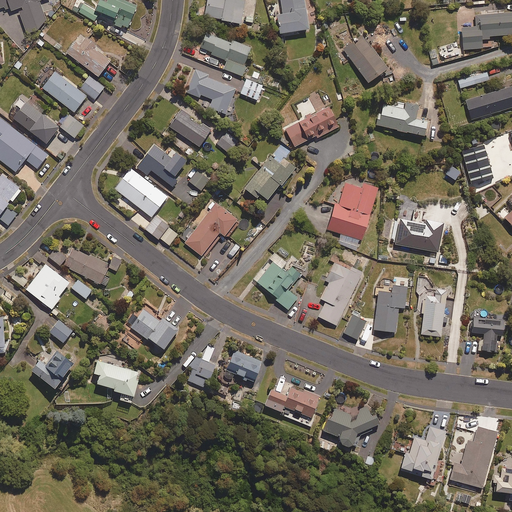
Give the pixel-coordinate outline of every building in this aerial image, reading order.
[(25,33),(39,28),(47,19),(41,0),(0,0),(0,7),(5,6),(6,10),(10,8),(11,11),(17,9),(25,33)] [(103,11),(101,16),(128,28),(138,5),(125,0),(108,0),(108,1),(105,0),(98,0),(95,8),(103,11)] [(252,23),(254,16),(244,14),(247,1),(240,0),(208,0),(205,16),(242,24),(243,21),(252,23)] [(277,14),(280,34),(311,29),(305,0),(280,0),(282,13),(277,14)] [(356,11),(356,0),(342,0),(343,11),(356,11)] [(99,13),(84,4),(79,12),(94,21),(99,13)] [(388,22),(397,21),(396,12),(387,13),(388,22)] [(488,37),(511,36),(511,12),(475,14),(476,27),(459,28),(460,51),(481,50),(480,40),(488,40),(488,37)] [(321,21),(324,30),(330,28),(327,19),(321,21)] [(80,33),(66,54),(100,77),(112,60),(95,49),(98,46),(80,33)] [(247,68),(245,67),(253,48),(234,40),(232,43),(206,33),(200,47),(212,51),(210,54),(227,61),(224,69),(244,77),(247,68)] [(345,49),(371,82),(389,68),(363,35),(345,49)] [(448,53),(431,59),(434,65),(450,59),(448,53)] [(18,59),(13,66),(20,71),(24,64),(18,59)] [(209,108),(226,115),(237,90),(208,78),(209,75),(195,70),(185,92),(199,98),(200,95),(212,100),(209,108)] [(260,74),(254,71),(252,77),(259,79),(257,82),(263,84),(265,78),(259,76),(260,74)] [(87,96),(55,72),(43,88),(75,112),(87,96)] [(459,89),(488,80),(486,72),(457,80),(459,89)] [(81,88),(95,99),(104,88),(90,77),(81,88)] [(258,100),(263,85),(247,79),(241,93),(258,100)] [(470,120),(511,107),(511,86),(465,101),(470,120)] [(311,112),(305,115),(307,118),(285,129),(294,148),(313,139),(312,136),(317,133),(319,137),(336,129),(335,127),(339,125),(330,107),(333,105),(328,94),(320,98),(317,90),(308,94),(317,112),(312,115),(311,112)] [(46,111),(29,98),(14,118),(47,143),(60,127),(43,114),(46,111)] [(421,117),(423,108),(417,106),(403,103),(401,110),(381,105),(376,126),(422,137),(425,124),(429,125),(430,120),(421,117)] [(191,116),(182,110),(170,126),(200,147),(211,130),(202,124),(200,125),(190,118),(191,116)] [(61,127),(75,137),(84,126),(70,115),(61,127)] [(26,159),(38,168),(49,154),(0,117),(0,160),(16,172),(26,159)] [(230,152),(236,144),(225,134),(218,143),(230,152)] [(470,138),(472,148),(460,151),(469,184),(492,178),(483,145),(479,146),(476,136),(470,138)] [(137,167),(147,175),(151,170),(173,187),(178,180),(175,178),(188,160),(176,151),(171,157),(155,144),(137,167)] [(286,163),(291,156),(282,148),(245,193),(259,204),(262,200),(269,205),(281,189),(283,191),(298,172),(286,163)] [(444,176),(453,182),(459,173),(451,167),(444,176)] [(188,176),(191,178),(189,181),(201,191),(210,180),(194,168),(188,176)] [(167,196),(131,169),(116,189),(152,216),(167,196)] [(10,206),(22,190),(2,174),(0,176),(0,220),(7,226),(18,213),(10,206)] [(328,230),(341,234),(339,242),(358,247),(360,240),(364,241),(378,187),(363,183),(362,187),(346,183),(340,204),(336,202),(328,230)] [(224,211),(218,206),(186,246),(203,259),(222,236),(226,240),(239,223),(229,215),(230,214),(225,210),(224,211)] [(170,226),(156,214),(145,229),(159,240),(170,226)] [(395,239),(398,221),(392,219),(388,238),(395,239)] [(426,220),(425,223),(401,219),(396,244),(439,252),(445,224),(426,220)] [(171,228),(162,239),(170,246),(179,234),(171,228)] [(507,258),(511,253),(511,243),(502,253),(507,258)] [(48,257),(60,266),(68,257),(56,247),(48,257)] [(90,257),(73,248),(64,265),(106,287),(110,279),(105,276),(110,265),(91,255),(90,257)] [(265,271),(261,268),(252,279),(288,310),(298,298),(288,289),(294,281),(295,282),(301,275),(292,266),(288,263),(275,252),(269,260),(272,263),(265,271)] [(335,261),(325,280),(328,282),(319,298),(326,302),(318,317),(337,326),(364,273),(353,267),(352,270),(335,261)] [(59,297),(70,283),(46,264),(27,289),(52,309),(61,298),(59,297)] [(382,290),(380,291),(374,328),(397,332),(401,309),(405,309),(409,288),(411,288),(413,279),(395,276),(395,277),(394,280),(384,280),(382,281),(382,290)] [(72,287),(86,299),(92,291),(78,280),(72,287)] [(449,318),(445,318),(449,289),(422,288),(420,313),(423,314),(422,335),(443,335),(444,322),(449,323),(449,318)] [(165,350),(177,332),(179,329),(164,318),(162,321),(145,309),(131,330),(147,341),(149,339),(165,350)] [(360,314),(354,311),(343,332),(359,340),(368,322),(358,317),(360,314)] [(502,337),(504,320),(485,319),(480,318),(472,318),(471,334),(478,334),(477,352),(494,353),(496,337),(502,337)] [(66,339),(69,341),(76,332),(58,320),(49,333),(64,343),(66,339)] [(208,345),(202,360),(198,358),(189,380),(205,386),(208,378),(211,380),(217,366),(209,362),(215,348),(208,345)] [(255,382),(264,361),(236,350),(226,375),(234,378),(235,374),(243,377),(241,381),(247,383),(248,379),(255,382)] [(56,351),(49,362),(42,357),(32,371),(56,389),(74,364),(56,351)] [(139,372),(124,367),(126,362),(104,355),(102,362),(99,360),(94,374),(100,376),(98,383),(116,389),(114,397),(133,403),(140,382),(136,381),(139,372)] [(286,408),(312,418),(321,396),(293,385),(288,396),(271,389),(265,405),(284,413),(286,408)] [(353,445),(354,446),(359,434),(381,424),(376,415),(373,416),(368,405),(360,409),(359,406),(346,412),(334,407),(325,431),(341,438),(340,440),(343,441),(343,442),(343,443),(343,444),(344,445),(344,446),(345,446),(346,447),(347,447),(348,447),(349,447),(350,447),(351,447),(352,446),(353,445)] [(407,452),(402,469),(433,479),(448,431),(431,426),(426,441),(415,438),(410,453),(407,452)] [(456,462),(451,479),(484,488),(499,432),(479,427),(475,441),(469,440),(462,463),(456,462)] [(511,469),(502,469),(501,477),(495,477),(494,493),(506,493),(505,501),(511,501),(511,469)]
